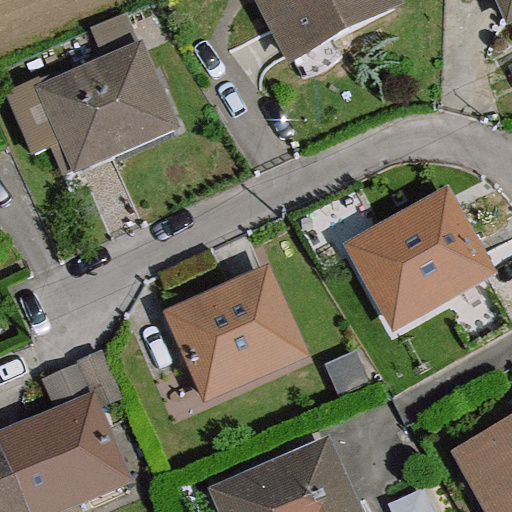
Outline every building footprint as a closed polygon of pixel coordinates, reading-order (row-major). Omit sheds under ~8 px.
[(394,6),(391,0),(259,0),(290,60),(394,6)] [(511,20),(511,0),(497,0),(506,23),(511,20)] [(173,125),(140,50),(126,18),(97,31),(111,62),(45,91),(42,84),(12,97),(35,149),(67,136),(80,166),(173,125)] [(448,198),(356,249),(398,323),(490,271),(448,198)] [(268,274),(173,317),(208,395),(303,353),(268,274)] [(94,401),(0,441),(0,511),(47,511),(127,478),(94,401)] [(511,511),(511,428),(463,456),(495,511),(511,511)] [(358,511),(329,445),(219,493),(227,511),(358,511)]
